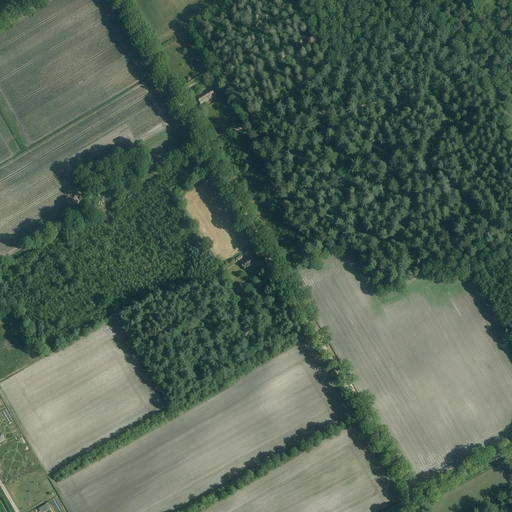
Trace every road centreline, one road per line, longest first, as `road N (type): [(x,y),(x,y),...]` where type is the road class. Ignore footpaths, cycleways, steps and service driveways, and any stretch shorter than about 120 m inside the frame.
road 1 (track): [(412,502),(204,145)]
road 2 (track): [(204,145),(288,118),(470,84),(511,84)]
road 3 (track): [(0,268),(204,145)]
road 4 (track): [(204,145),(118,0)]
road 5 (tertiary): [(390,511),(511,445)]
